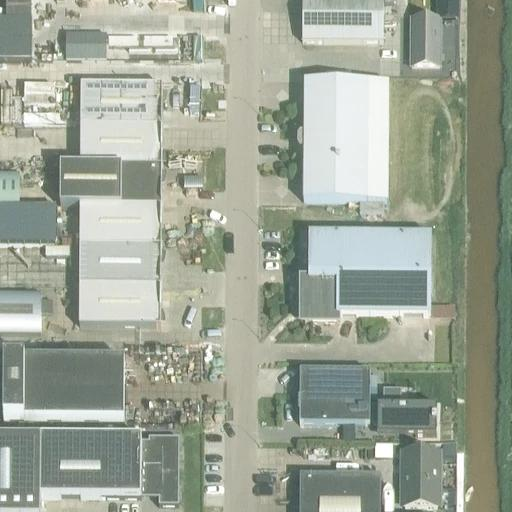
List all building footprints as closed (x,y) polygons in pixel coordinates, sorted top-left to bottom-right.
[(6,0),(6,24),(31,24),(31,0),(6,0)] [(382,0),(301,0),(302,45),(382,46),(382,0)] [(438,0),(438,22),(439,22),(457,22),(456,0),(438,0)] [(438,22),(411,22),(411,69),(439,70),(439,22),(438,22)] [(0,24),(0,63),(31,63),(31,24),(6,24),(0,24)] [(162,61),(189,57),(187,46),(160,50),(162,61)] [(303,153),(303,205),(387,205),(388,85),(304,85),(303,137),(299,137),(297,140),(297,149),(299,152),(303,153)] [(80,88),(80,129),(161,130),(162,89),(80,88)] [(56,107),(56,118),(73,118),(73,107),(56,107)] [(161,130),(80,129),(80,169),(161,170),(161,130)] [(161,170),(80,169),(60,169),(59,209),(80,209),(161,210),(161,170)] [(0,176),(0,206),(19,207),(19,177),(0,176)] [(161,210),(80,209),(79,249),(160,250),(161,210)] [(309,281),(430,282),(430,239),(309,238),(309,281)] [(79,249),(79,289),(160,290),(160,250),(79,249)] [(430,282),(309,281),(309,285),(300,285),(300,324),(338,325),(338,319),(429,320),(429,309),(430,282)] [(160,290),(79,289),(79,330),(160,331),(160,290)] [(0,337),(40,338),(41,297),(0,296),(0,337)] [(429,309),(429,320),(439,320),(439,309),(429,309)] [(3,362),(3,423),(123,424),(124,363),(3,362)] [(369,428),(369,426),(369,407),(369,374),(299,374),(299,428),(369,428)] [(382,407),(369,407),(369,426),(414,426),(414,438),(435,438),(435,426),(435,408),(399,407),(400,392),(382,392),(382,407)] [(40,440),(0,440),(0,511),(39,511),(39,501),(40,501),(158,502),(158,509),(178,509),(179,441),(148,441),(148,445),(141,445),(141,441),(40,440)] [(404,511),(436,511),(436,455),(404,455),(404,511)] [(379,511),(380,480),(299,479),(299,511),(379,511)]
